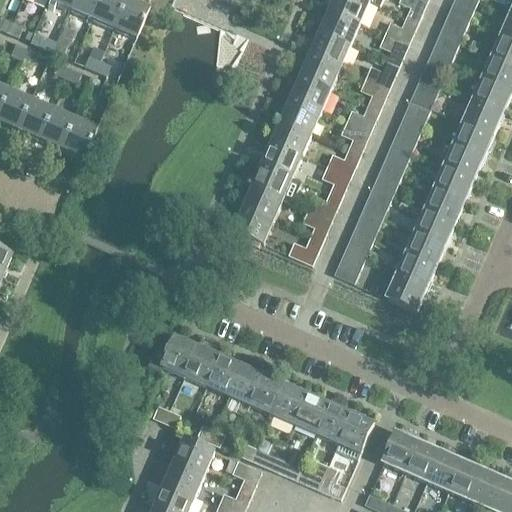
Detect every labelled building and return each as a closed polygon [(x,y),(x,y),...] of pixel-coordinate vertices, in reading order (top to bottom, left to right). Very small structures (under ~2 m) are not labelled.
[(69,14),(75,0),(48,0),(47,4),(69,14)] [(91,23),(101,0),(75,0),(69,14),(91,23)] [(113,33),(126,3),(119,0),(101,0),(91,23),(113,33)] [(360,28),(370,6),(355,0),(336,0),(330,15),(360,28)] [(384,0),(355,0),(370,6),(380,11),(384,0)] [(428,7),(428,5),(416,0),(402,0),(400,7),(412,12),(407,23),(419,28),(424,15),(423,15),(427,6),(428,7)] [(480,2),(474,0),(456,0),(453,7),(454,8),(451,16),(470,24),(480,2)] [(148,13),(126,3),(113,33),(135,42),(134,43),(135,43),(149,12),(148,12),(148,13)] [(351,50),(360,28),(330,15),(321,37),(351,50)] [(460,46),(470,24),(451,16),(450,16),(444,29),(445,30),(441,38),(460,46)] [(511,44),(511,19),(502,41),(511,44)] [(0,34),(7,37),(11,27),(0,22),(0,34)] [(413,39),(419,28),(407,23),(403,33),(391,27),(386,39),(409,49),(410,48),(409,48),(413,39)] [(22,31),(11,27),(7,37),(18,42),(22,31)] [(341,72),(351,50),(321,37),(311,59),(341,72)] [(451,68),(460,46),(441,38),(440,37),(435,51),(432,59),(451,68)] [(408,51),(409,49),(386,39),(380,51),(393,56),(388,66),(399,71),(405,60),(404,59),(408,50),(408,51)] [(51,56),(55,46),(44,41),(40,52),(51,56)] [(511,70),(511,44),(502,41),(493,62),(511,70)] [(95,76),(99,65),(104,55),(82,45),(73,66),(95,76)] [(66,50),(55,46),(51,56),(62,61),(66,50)] [(21,63),(26,52),(15,47),(11,58),(21,63)] [(33,68),(37,57),(26,52),(21,63),(33,68)] [(332,94),(341,72),(311,59),(301,81),(332,94)] [(451,68),(432,59),(431,59),(425,73),(426,73),(422,81),(441,90),(451,68)] [(511,96),(511,70),(493,62),(483,84),(511,96)] [(110,70),(99,65),(95,76),(106,80),(110,70)] [(394,83),(399,71),(388,66),(384,76),(372,71),(366,83),(390,93),(390,92),(393,83),(394,83)] [(66,82),(70,71),(59,67),(55,77),(66,82)] [(76,87),(81,76),(70,71),(66,82),(76,87)] [(322,116),(332,94),(301,81),(292,103),(322,116)] [(441,90),(422,81),(421,81),(415,95),(416,95),(413,103),(432,111),(441,90)] [(389,95),(390,93),(366,83),(361,95),(373,100),(369,111),(380,116),(385,104),(385,103),(388,94),(389,95)] [(503,119),(511,98),(511,96),(483,84),(474,106),(503,119)] [(98,96),(110,101),(114,91),(103,86),(98,96)] [(0,126),(16,134),(29,104),(7,95),(0,111),(0,126)] [(313,138),(322,116),(292,103),(282,125),(313,138)] [(422,134),(432,111),(413,103),(412,103),(406,117),(403,126),(422,134)] [(38,144),(51,114),(29,104),(16,134),(38,144)] [(494,141),(503,119),(474,106),(464,128),(494,141)] [(375,127),(380,116),(369,111),(364,121),(352,116),(347,127),(371,137),(371,136),(370,136),(374,127),(375,127)] [(60,153),(73,123),(51,114),(38,144),(60,153)] [(95,133),(73,123),(60,153),(82,163),(82,164),(83,164),(96,132),(95,132),(95,133)] [(303,160),(313,138),(282,125),(272,147),(303,160)] [(422,134),(403,126),(402,125),(396,139),(397,139),(393,147),(413,156),(422,134)] [(370,139),(371,137),(347,127),(342,139),(354,144),(350,154),(361,159),(366,148),(365,147),(369,138),(370,139)] [(484,162),(494,141),(464,128),(455,150),(484,162)] [(293,182),(303,160),(272,147),(263,169),(293,182)] [(413,156),(393,147),(387,161),(388,161),(384,169),(403,177),(413,156)] [(475,184),(484,162),(455,150),(445,171),(475,184)] [(356,171),(361,159),(350,154),(345,165),(333,160),(328,171),(351,181),(352,180),(351,180),(355,171),(356,171)] [(284,204),(293,182),(263,169),(253,191),(284,204)] [(403,177),(384,169),(383,169),(377,182),(378,183),(374,191),(394,199),(403,177)] [(351,183),(351,181),(328,171),(323,183),(335,188),(330,198),(342,203),(347,192),(346,191),(350,183),(351,183)] [(465,206),(475,184),(445,171),(436,193),(465,206)] [(384,221),(394,199),(374,191),(374,190),(368,204),(369,204),(365,212),(384,221)] [(274,226),(284,204),(253,191),(244,213),(274,226)] [(456,228),(465,206),(436,193),(426,215),(456,228)] [(337,215),(342,203),(330,198),(326,209),(314,203),(309,215),(332,225),(333,224),(332,224),(336,215),(337,215)] [(384,221),(365,212),(364,212),(358,226),(359,226),(356,234),(375,243),(384,221)] [(264,249),(274,226),(244,213),(234,235),(247,241),(245,245),(246,245),(258,250),(259,251),(260,247),(264,249)] [(332,227),(332,225),(309,215),(304,227),(315,232),(311,242),(323,247),(328,236),(327,235),(331,226),(332,227)] [(446,250),(456,228),(426,215),(417,237),(446,250)] [(375,243),(356,234),(355,234),(349,247),(350,248),(346,256),(365,264),(375,243)] [(437,271),(446,250),(417,237),(407,258),(437,271)] [(317,259),(323,247),(311,242),(306,253),(295,248),(289,260),(313,270),(314,268),(313,267),(317,259)] [(0,281),(1,282),(11,259),(0,254),(0,250),(0,281)] [(365,264),(346,256),(345,256),(339,269),(340,269),(337,278),(336,277),(335,279),(355,288),(365,264)] [(427,293),(437,271),(407,258),(398,280),(427,293)] [(417,315),(427,293),(398,280),(388,303),(417,315)] [(184,381),(198,350),(176,341),(170,354),(158,349),(148,371),(161,376),(163,371),(184,381)] [(206,390),(219,360),(198,350),(184,381),(206,390)] [(228,400),(241,369),(219,360),(206,390),(228,400)] [(250,409),(263,379),(241,369),(228,400),(250,409)] [(272,419),(286,389),(263,379),(250,409),(272,419)] [(293,428),(307,398),(286,389),(272,419),(293,428)] [(316,438),(329,408),(307,398),(293,428),(316,438)] [(338,448),(351,417),(329,408),(316,438),(338,448)] [(165,427),(170,416),(159,411),(154,423),(165,427)] [(181,420),(170,416),(165,427),(176,432),(181,420)] [(375,428),(351,417),(338,448),(361,458),(375,428)] [(208,446),(213,434),(203,430),(198,442),(208,446)] [(225,439),(213,434),(208,446),(220,451),(225,439)] [(406,476),(419,447),(397,437),(384,467),(406,476)] [(185,443),(175,465),(206,479),(216,456),(185,443)] [(275,475),(284,452),(272,447),(267,458),(257,454),(252,465),(264,471),(265,470),(274,474),(273,474),(275,475)] [(428,486),(441,456),(419,447),(406,476),(428,486)] [(252,465),(257,454),(246,449),(241,461),(252,465)] [(296,457),(284,452),(275,475),(276,476),(276,475),(285,479),(296,485),(302,473),(291,468),(296,457)] [(450,495),(462,466),(441,456),(428,486),(450,495)] [(196,500),(206,479),(175,465),(166,487),(196,500)] [(252,499),(262,476),(239,466),(233,478),(245,483),(240,494),(252,499)] [(319,494),(328,471),(317,466),(312,477),(302,473),(296,485),(309,490),(309,489),(318,493),(317,494),(319,494)] [(471,505),(484,475),(462,466),(450,495),(471,505)] [(341,477),(328,471),(319,494),(320,495),(320,494),(329,498),(329,499),(341,504),(346,492),(336,488),(341,477)] [(488,511),(494,511),(506,485),(484,475),(471,505),(488,511)] [(511,511),(511,487),(506,485),(494,511),(511,511)] [(162,511),(191,511),(196,500),(166,487),(156,509),(162,511)] [(247,511),(252,499),(240,494),(236,504),(224,499),(219,510),(223,511),(245,511),(246,510),(247,511)] [(372,511),(390,511),(392,508),(370,499),(365,509),(372,511)] [(198,500),(194,511),(217,511),(219,507),(198,500)]
